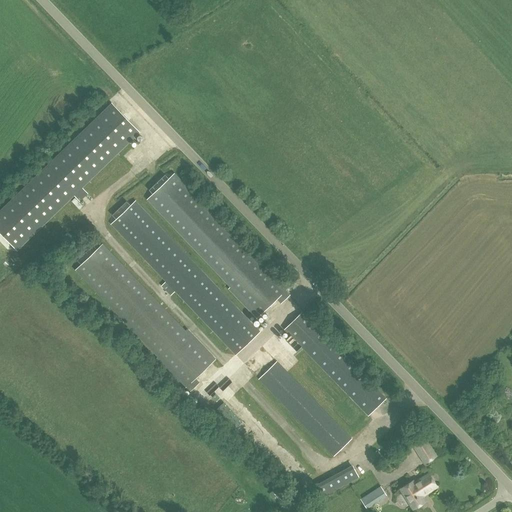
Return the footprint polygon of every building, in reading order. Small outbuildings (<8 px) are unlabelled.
[(0,241),(7,249),(12,245),(17,250),(74,195),(80,201),(88,193),(82,187),(139,132),(112,103),(0,210),(0,241)] [(166,180),(162,175),(147,189),(152,194),(146,199),(229,288),(228,289),(255,318),(275,299),(279,304),(289,295),(285,290),(287,289),(258,259),(256,261),(173,174),(166,180)] [(235,355),(261,331),(136,200),(131,205),(126,200),(112,215),(116,219),(111,224),(235,355)] [(76,268),(192,390),(200,382),(196,378),(213,362),(101,244),(97,249),(93,245),(77,260),(80,264),(76,268)] [(367,416),(386,398),(302,312),(284,330),(367,416)] [(351,439),(276,362),(258,380),(333,457),(351,439)] [(295,456),(222,380),(202,399),(226,424),(232,418),(237,423),(234,425),(268,460),(275,453),(286,465),(295,456)] [(425,463),(436,456),(425,439),(414,446),(425,463)] [(353,468),(339,475),(344,484),(358,477),(353,468)] [(422,496),(436,487),(428,474),(414,483),(413,481),(400,489),(413,509),(426,501),(422,496)] [(318,487),(323,496),(330,492),(325,483),(318,487)] [(386,495),(381,487),(360,500),(365,508),(386,495)]
